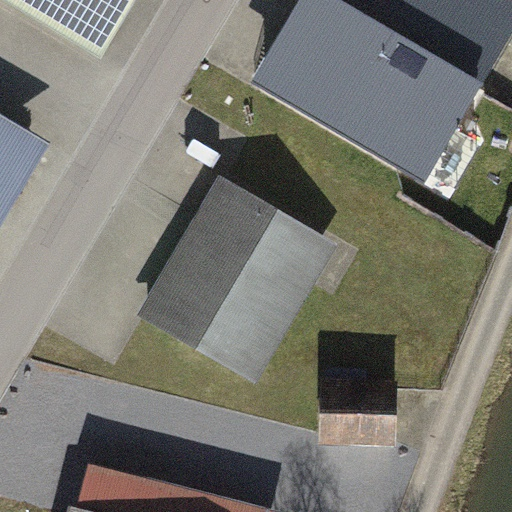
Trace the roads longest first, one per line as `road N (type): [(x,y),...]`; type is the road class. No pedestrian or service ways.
road 1 (residential): [(0,350),(207,0)]
road 2 (track): [(421,511),(511,275)]
